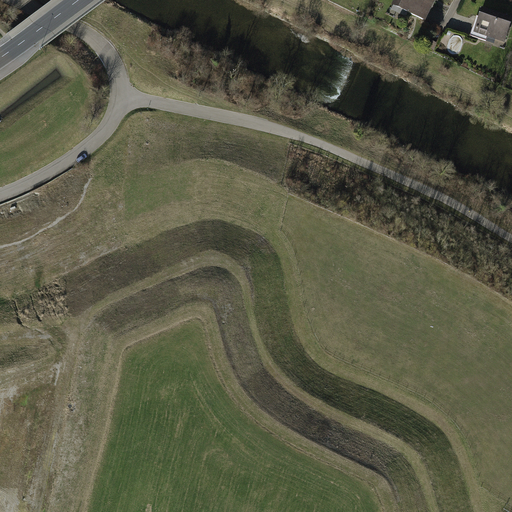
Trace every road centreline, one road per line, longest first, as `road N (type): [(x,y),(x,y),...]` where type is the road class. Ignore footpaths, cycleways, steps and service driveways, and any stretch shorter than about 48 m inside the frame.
road 1 (track): [(121,95),(94,143),(0,196)]
road 2 (track): [(121,95),(115,65),(95,36),(17,0)]
